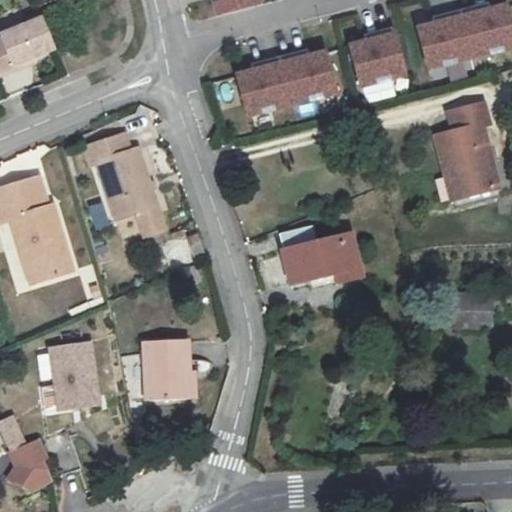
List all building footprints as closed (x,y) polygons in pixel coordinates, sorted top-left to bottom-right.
[(211,0),(215,12),(255,0),(211,0)] [(476,10),(461,14),(473,59),(511,48),(511,28),(507,8),(478,16),(476,10)] [(473,59),(461,14),(446,18),(448,24),(419,31),(429,71),(473,59)] [(15,68),(56,52),(43,22),(2,39),(4,44),(0,45),(0,79),(17,72),(15,68)] [(380,41),(351,49),(361,88),(405,77),(393,32),(378,35),(380,41)] [(295,57),(281,61),(292,106),(336,94),(326,55),(297,63),(295,57)] [(292,106),(281,61),(266,65),(267,70),(238,78),(248,117),(292,106)] [(435,135),(453,199),(495,187),(479,130),(486,128),(479,103),(445,113),(450,131),(435,135)] [(156,203),(137,145),(130,148),(126,135),(87,148),(91,159),(98,157),(117,216),(138,209),(146,233),(164,227),(156,203)] [(11,219),(32,282),(75,268),(54,204),(49,206),(39,177),(0,190),(0,214),(2,222),(11,219)] [(88,206),(94,229),(108,225),(102,202),(88,206)] [(354,232),(314,242),(309,225),(280,233),(291,285),(337,272),(340,282),(364,277),(354,232)] [(200,251),(194,233),(184,237),(190,256),(200,251)] [(459,293),(459,326),(494,326),(494,293),(459,293)] [(190,402),(187,340),(144,342),(147,404),(190,402)] [(52,349),(57,382),(61,409),(100,403),(91,343),(52,349)] [(61,409),(57,382),(43,384),(47,411),(61,409)] [(0,432),(7,450),(25,442),(14,415),(0,420),(0,432)] [(58,477),(81,468),(69,436),(46,445),(58,477)] [(48,459),(40,442),(10,455),(17,467),(9,480),(29,493),(52,482),(44,462),(48,459)]
